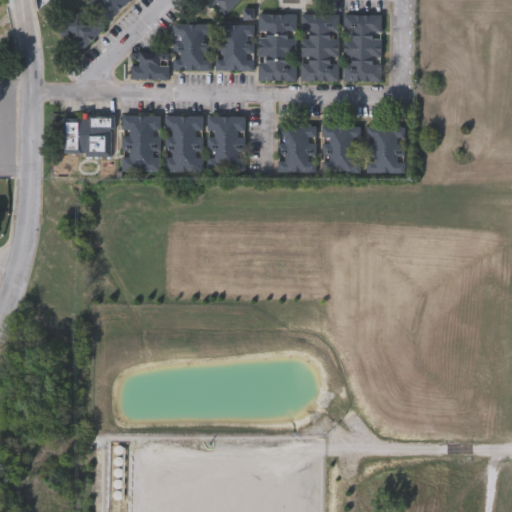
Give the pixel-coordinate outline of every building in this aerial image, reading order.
[(129,0),(108,21),(87,0),(129,0)] [(239,0),(220,18),(202,0),(239,0)] [(85,4),(106,25),(78,52),(57,31),(85,4)] [(258,11),(296,11),(296,79),(258,79),(258,11)] [(300,11),(338,11),(338,79),(300,79),(300,11)] [(342,11),(380,11),(380,79),(342,79),(342,11)] [(173,21),(211,21),(211,68),(173,68),(173,21)] [(215,22),(254,22),(254,69),(215,69),(215,22)] [(131,51),(168,51),(168,77),(131,77),(131,51)] [(121,112),(159,112),(159,170),(121,170),(121,112)] [(63,115),(83,115),(83,114),(115,114),(114,156),(85,155),(85,151),(62,151),(63,115)] [(163,114),(202,114),(202,171),(163,171),(163,114)] [(206,114),(244,114),(244,171),(206,171),(206,114)] [(277,123),(315,123),(315,173),(277,173),(277,123)] [(321,173),(322,123),(359,124),(358,173),(321,173)] [(361,174),(362,123),(401,123),(401,174),(361,174)]
